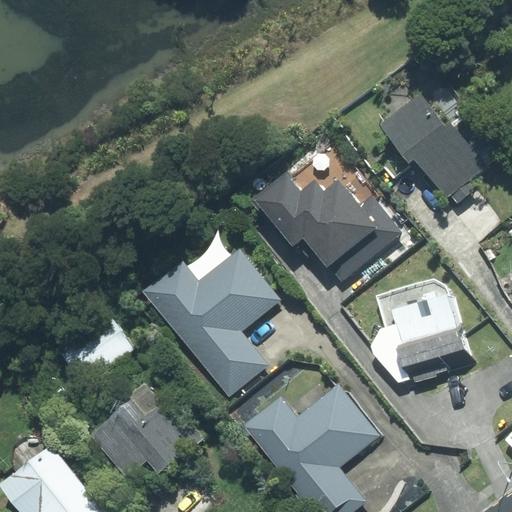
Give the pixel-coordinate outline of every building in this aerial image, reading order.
[(454,135),(425,97),(386,127),(419,170),(424,166),(453,203),(460,198),(466,205),(487,188),(480,180),(493,170),(484,158),(497,147),(474,119),(454,135)] [(319,242),(351,282),(414,231),(384,194),(372,204),(356,184),(342,195),(331,181),(326,185),(307,162),(262,198),(306,252),(319,242)] [(149,296),(233,400),(273,368),(246,335),(286,303),(244,251),(204,284),(188,264),(149,296)] [(415,381),(478,364),(469,330),(460,333),(452,302),(400,316),(409,349),(406,350),(415,381)] [(138,350),(112,316),(63,353),(88,388),(138,350)] [(248,429),(307,501),(304,503),(310,511),(361,511),(370,505),(343,471),(383,438),(342,387),(301,420),(285,400),(248,429)] [(165,478),(209,442),(177,402),(169,409),(152,388),(135,402),(139,406),(98,440),(133,482),(154,465),(165,478)] [(107,511),(60,452),(9,493),(24,511),(107,511)]
